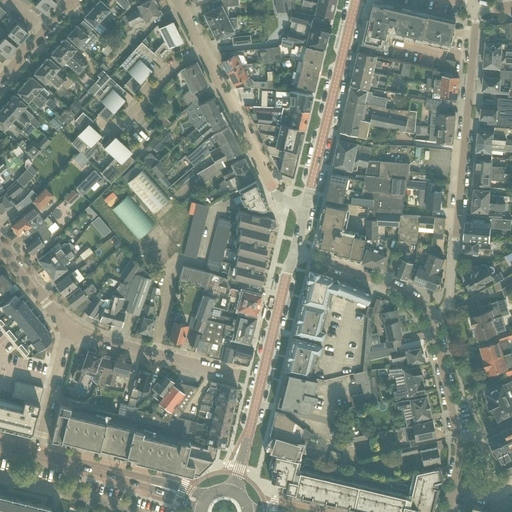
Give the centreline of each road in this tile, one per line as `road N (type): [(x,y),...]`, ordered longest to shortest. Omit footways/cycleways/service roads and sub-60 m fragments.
road 1 (residential): [(476,6),(446,305)]
road 2 (residential): [(233,491),(294,255)]
road 3 (residential): [(305,207),(355,0)]
road 4 (residential): [(429,320),(459,459),(447,511)]
road 5 (residential): [(305,207),(274,192),(203,52)]
road 6 (residential): [(236,375),(67,323)]
road 7 (residential): [(294,255),(406,293),(429,320)]
road 8 (residential): [(38,455),(67,323)]
